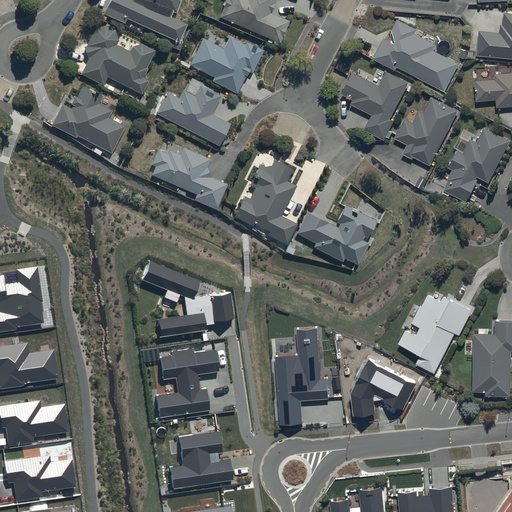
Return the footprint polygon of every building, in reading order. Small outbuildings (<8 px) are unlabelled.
[(123,20),(125,16),(178,39),(186,22),(169,14),(171,9),(175,11),(178,0),(108,0),(103,11),(123,20)] [(223,0),(218,14),(279,40),(288,18),(269,10),(273,0),(223,0)] [(479,28),(476,53),(511,56),(511,10),(503,10),(502,22),(500,22),(499,30),(479,28)] [(394,67),(396,64),(444,89),(458,61),(433,48),(435,42),(436,43),(438,38),(432,35),(430,39),(415,31),(417,27),(397,17),(391,28),(394,38),(383,34),(373,56),(394,67)] [(88,56),(79,71),(102,83),(106,75),(140,92),(148,78),(142,75),(146,66),(145,65),(154,48),(141,41),(132,44),(128,50),(115,43),(117,38),(114,28),(104,23),(93,27),(85,44),(83,44),(86,55),(88,55),(88,56)] [(213,76),(211,78),(235,91),(245,74),(248,70),(250,71),(263,49),(245,39),(244,42),(229,34),(222,47),(202,36),(188,62),(213,76)] [(363,75),(352,69),(340,92),(345,94),(346,93),(353,96),(350,101),(371,112),(363,128),(383,138),(393,118),(389,116),(408,80),(385,68),(378,83),(369,79),(371,75),(364,72),(363,75)] [(511,69),(493,71),(493,77),(475,78),(476,98),(495,97),(496,104),(511,102),(511,69)] [(165,89),(155,111),(217,143),(228,122),(210,112),(220,94),(199,83),(193,94),(181,88),(177,95),(165,89)] [(61,101),(50,123),(74,135),(75,133),(109,151),(124,124),(107,116),(111,109),(112,110),(114,106),(111,104),(109,108),(98,102),(102,94),(81,84),(76,94),(73,93),(69,100),(73,103),(71,106),(61,101)] [(431,160),(456,108),(460,110),(462,105),(446,97),(445,101),(431,94),(426,105),(423,103),(420,109),(418,108),(412,119),(404,115),(394,136),(406,142),(402,151),(411,156),(412,155),(427,162),(429,159),(431,160)] [(449,191),(465,198),(479,175),(487,180),(509,138),(484,125),(476,139),(470,136),(462,149),(457,146),(447,165),(451,167),(446,177),(448,178),(441,191),(447,194),(449,191)] [(154,164),(151,173),(195,192),(192,197),(215,207),(226,182),(210,174),(206,165),(210,157),(182,145),(178,152),(168,148),(167,152),(156,148),(150,162),(154,164)] [(243,193),(232,213),(252,224),(254,221),(268,229),(266,232),(284,243),(295,222),(280,214),(296,185),(285,179),(291,168),(272,158),(270,163),(265,165),(260,162),(256,170),(253,168),(251,172),(253,173),(248,182),(254,185),(248,196),(243,193)] [(337,225),(305,210),(295,231),(315,241),(312,246),(342,260),(343,256),(357,263),(367,242),(361,239),(364,234),(366,235),(373,218),(343,204),(335,220),(338,222),(337,225)] [(200,278),(147,257),(140,277),(183,294),(185,313),(156,317),(158,333),(202,327),(202,321),(210,321),(209,318),(230,315),(227,290),(193,294),(200,278)] [(41,298),(36,263),(15,266),(17,279),(3,281),(2,271),(0,271),(0,328),(15,327),(15,324),(42,320),(39,298),(41,298)] [(459,332),(472,307),(443,291),(439,297),(427,291),(421,301),(420,301),(410,319),(420,324),(415,331),(405,326),(398,340),(420,352),(416,360),(434,370),(455,330),(459,332)] [(495,331),(473,330),(472,388),(486,389),(486,394),(510,394),(511,349),(511,348),(511,317),(495,317),(495,331)] [(316,325),(294,327),(296,351),(273,352),(277,423),(300,421),(299,396),(326,395),(325,375),(319,376),(316,325)] [(27,339),(0,342),(0,385),(23,382),(22,380),(57,375),(52,346),(29,349),(27,339)] [(157,415),(208,408),(205,383),(197,384),(196,372),(216,369),(214,347),(191,350),(190,346),(170,348),(171,353),(158,355),(161,376),(174,375),(176,390),(155,393),(157,415)] [(416,381),(370,358),(350,394),(353,415),(375,412),(374,400),(384,398),(403,409),(416,381)] [(40,397),(0,402),(0,425),(5,425),(8,444),(33,440),(32,434),(67,429),(63,401),(41,404),(40,397)] [(218,429),(178,435),(182,464),(169,466),(172,485),(230,476),(227,456),(217,458),(216,451),(221,451),(218,429)] [(49,453),(3,459),(6,482),(15,481),(17,499),(43,495),(42,490),(77,485),(73,457),(50,460),(49,453)] [(382,511),(380,484),(357,486),(359,509),(348,510),(347,494),(328,496),(328,511),(382,511)] [(453,511),(451,484),(428,485),(428,492),(415,493),(415,488),(397,489),(398,511),(453,511)] [(511,511),(511,484),(491,511),(511,511)]
